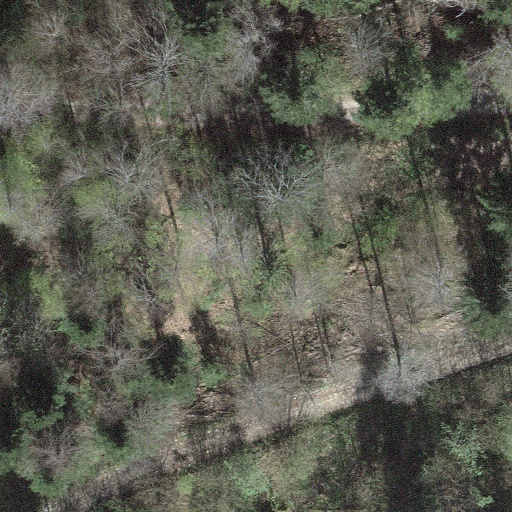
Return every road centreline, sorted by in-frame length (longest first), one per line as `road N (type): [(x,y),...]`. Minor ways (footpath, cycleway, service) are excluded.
road 1 (track): [(0,101),(343,109),(511,98)]
road 2 (track): [(58,511),(217,443),(511,335)]
